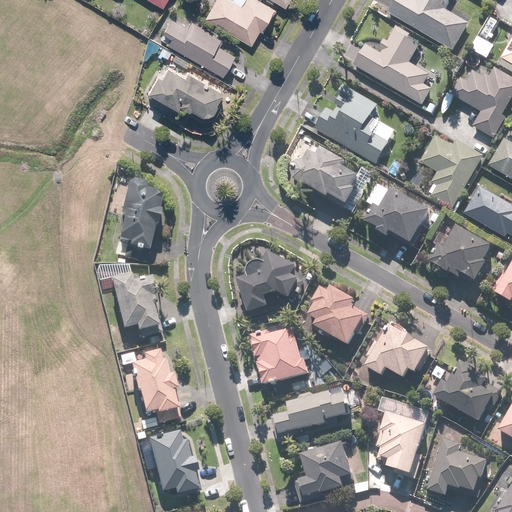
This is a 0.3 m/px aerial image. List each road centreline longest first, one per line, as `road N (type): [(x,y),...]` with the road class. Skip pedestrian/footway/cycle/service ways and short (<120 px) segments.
road 1 (residential): [(214,216),(199,243),(203,305),(257,511)]
road 2 (residential): [(254,200),(511,350)]
road 3 (residential): [(332,0),(241,159)]
